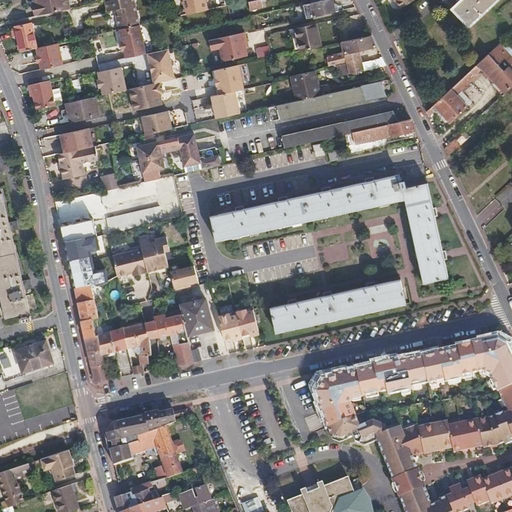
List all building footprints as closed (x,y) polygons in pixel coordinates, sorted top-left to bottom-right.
[(41,16),(38,0),(35,1),(34,0),(32,0),(36,17),(41,16)] [(70,10),(67,0),(34,0),(35,1),(38,0),(41,16),(70,10)] [(140,26),(133,0),(112,0),(106,1),(109,12),(116,10),(119,10),(120,17),(118,18),(120,30),(137,26),(140,26)] [(205,0),(182,0),(186,15),(207,10),(205,0)] [(264,8),(262,0),(260,0),(249,3),(251,11),(264,8)] [(335,12),(332,0),(326,0),(315,3),(311,3),(314,17),(321,16),(335,12)] [(393,0),(398,9),(414,0),(393,0)] [(462,0),(454,8),(470,26),(497,0),(462,0)] [(176,31),(173,18),(165,20),(167,33),(176,31)] [(326,46),(321,21),(300,26),(303,37),(298,37),(301,51),(326,46)] [(36,48),(31,24),(15,27),(20,52),(36,48)] [(141,41),(138,29),(118,33),(120,42),(117,43),(118,46),(141,41)] [(249,56),(247,48),(246,42),(249,41),(247,33),(211,40),(214,50),(221,48),(224,61),(249,56)] [(360,51),(378,48),(376,45),(372,35),(370,36),(342,42),(344,50),(342,50),(343,53),(328,56),(330,66),(340,64),(361,60),(360,51)] [(143,55),(141,41),(118,46),(119,52),(122,52),(124,59),(143,55)] [(62,59),(58,44),(36,48),(38,55),(35,56),(36,59),(37,63),(40,62),(40,64),(50,62),(62,59)] [(468,106),(457,94),(476,77),(481,67),(505,93),(511,86),(511,58),(499,44),(468,74),(428,112),(430,116),(433,114),(432,111),(434,110),(435,111),(437,110),(450,123),(468,106)] [(267,45),(254,48),(255,56),(269,53),(267,45)] [(175,79),(168,50),(149,54),(155,83),(175,79)] [(386,66),(383,58),(362,62),(364,70),(385,66),(386,66)] [(63,65),(62,59),(50,62),(40,64),(41,70),(44,69),(63,65)] [(362,62),(362,60),(361,60),(340,64),(342,75),(364,70),(362,62)] [(245,89),(239,65),(215,71),(217,79),(216,79),(217,87),(219,86),(221,95),(243,90),(245,89)] [(127,89),(122,66),(99,71),(101,79),(98,79),(100,87),(102,86),(104,94),(127,89)] [(322,95),(316,70),(296,75),(302,99),(322,95)] [(55,106),(48,76),(34,79),(36,86),(31,87),(32,91),(36,110),(55,106)] [(36,86),(34,79),(27,80),(29,91),(32,91),(31,87),(36,86)] [(269,121),(386,95),(380,81),(322,95),(302,99),(266,108),(269,121)] [(155,83),(128,88),(132,110),(160,104),(155,83)] [(249,111),(243,90),(221,95),(212,97),(214,104),(210,105),(212,111),(216,110),(218,118),(221,118),(249,111)] [(95,116),(92,98),(88,99),(66,104),(68,113),(62,114),(63,118),(66,118),(67,122),(95,116)] [(173,129),(168,111),(142,117),(146,135),(153,133),(173,129)] [(353,133),(399,123),(394,112),(284,136),(286,148),(353,133)] [(194,131),(200,130),(201,135),(218,130),(215,119),(192,125),(194,131)] [(356,144),(414,131),(412,120),(399,123),(353,133),(356,144)] [(94,146),(90,129),(61,135),(64,153),(94,146)] [(201,170),(193,134),(155,142),(153,133),(146,135),(144,135),(146,144),(138,146),(143,173),(163,169),(160,153),(179,149),(184,173),(195,171),(201,170)] [(450,156),(462,146),(456,140),(449,147),(447,148),(450,156)] [(323,143),(314,145),(316,157),(326,155),(323,143)] [(83,163),(99,160),(96,146),(59,154),(65,179),(85,175),(83,163)] [(344,158),(342,149),(328,151),(330,161),(344,158)] [(121,187),(118,172),(102,176),(106,190),(121,187)] [(209,216),(215,242),(401,198),(418,271),(442,266),(437,247),(442,246),(440,237),(436,238),(430,215),(434,214),(431,205),(428,206),(422,181),(402,185),(400,179),(397,180),(396,173),(372,179),(371,175),(363,177),(364,181),(329,189),(328,186),(319,188),(320,191),(286,199),(285,196),(276,198),(277,200),(242,208),(241,205),(233,207),(234,211),(209,216)] [(71,212),(176,189),(175,186),(173,175),(121,187),(106,190),(68,199),(71,212)] [(0,292),(3,304),(0,304),(0,318),(29,312),(24,290),(32,288),(30,281),(23,282),(14,244),(21,243),(19,234),(12,235),(6,206),(2,207),(0,198),(0,186),(5,185),(2,176),(0,176),(0,292)] [(106,231),(182,214),(181,213),(178,200),(102,217),(106,231)] [(94,234),(91,223),(61,230),(64,245),(70,271),(87,267),(84,254),(95,251),(94,245),(92,238),(95,237),(94,234)] [(169,267),(166,252),(170,251),(167,240),(150,246),(149,241),(147,235),(139,238),(142,249),(148,273),(169,267)] [(150,246),(167,240),(166,237),(149,241),(150,246)] [(148,273),(142,249),(113,257),(118,278),(133,274),(134,277),(148,273)] [(88,272),(87,267),(70,271),(72,279),(82,277),(85,286),(74,289),(79,307),(82,322),(93,320),(98,319),(92,287),(88,272)] [(198,285),(194,267),(171,273),(175,291),(198,285)] [(264,296),(269,321),(399,293),(393,267),(369,272),(368,269),(359,271),(360,274),(325,282),(324,279),(316,280),(316,284),(290,290),(289,287),(280,289),(281,292),(264,296)] [(102,284),(99,269),(88,272),(92,287),(102,284)] [(213,329),(207,306),(205,299),(181,306),(189,336),(213,329)] [(259,333),(253,312),(247,313),(247,310),(235,313),(236,316),(241,335),(252,332),(252,335),(259,333)] [(186,330),(181,313),(166,317),(165,314),(154,317),(155,320),(152,321),(157,338),(186,330)] [(241,335),(236,316),(230,317),(229,314),(218,318),(223,339),(235,336),(235,340),(242,338),(241,335)] [(101,348),(98,335),(97,336),(93,320),(82,322),(86,340),(88,351),(101,348)] [(157,338),(152,321),(145,323),(150,340),(157,338)] [(152,354),(150,340),(145,323),(123,328),(127,347),(127,348),(140,345),(142,351),(140,365),(132,367),(134,376),(143,374),(141,366),(149,365),(147,356),(152,354)] [(127,347),(123,328),(113,330),(113,331),(118,351),(127,348),(127,347)] [(118,351),(113,331),(113,330),(110,332),(114,352),(118,351)] [(114,352),(110,332),(104,333),(98,335),(101,348),(103,355),(114,352)] [(408,377),(419,375),(419,371),(442,365),(443,368),(451,366),(454,368),(458,367),(460,365),(460,363),(483,358),(484,360),(491,359),(497,363),(508,387),(511,385),(511,351),(508,344),(500,339),(499,337),(459,346),(459,348),(436,353),(436,351),(409,357),(409,360),(395,362),(395,360),(375,365),(357,368),(358,371),(345,374),(345,371),(322,376),(317,377),(311,389),(323,418),(353,406),(351,403),(352,401),(349,387),(384,380),(385,381),(401,377),(402,380),(406,380),(408,377)] [(16,351),(22,373),(24,373),(32,370),(53,364),(46,341),(16,351)] [(193,361),(189,343),(189,342),(171,347),(177,365),(193,361)] [(103,355),(101,348),(88,351),(92,366),(105,363),(103,355)] [(108,374),(105,363),(92,366),(95,382),(109,379),(108,374)] [(119,376),(118,370),(108,374),(109,379),(119,376)] [(508,410),(504,412),(511,435),(511,385),(508,387),(500,389),(508,410)] [(377,439),(392,478),(418,468),(413,454),(423,453),(419,424),(404,429),(401,424),(385,429),(383,422),(374,417),(358,422),(353,406),(323,418),(327,425),(333,437),(340,441),(353,434),(356,440),(363,444),(377,439)] [(187,417),(186,409),(173,413),(174,420),(187,417)] [(478,418),(484,447),(497,445),(504,442),(505,444),(511,441),(511,435),(504,412),(503,409),(494,413),(495,415),(487,417),(478,418)] [(173,413),(172,410),(153,415),(157,429),(165,426),(175,422),(174,420),(173,413)] [(157,429),(153,415),(145,416),(148,424),(145,425),(148,433),(157,429)] [(148,424),(145,416),(127,420),(132,429),(145,425),(148,424)] [(478,416),(447,423),(452,447),(453,454),(484,447),(478,418),(478,416)] [(448,418),(419,424),(423,453),(452,447),(447,423),(448,418)] [(132,455),(131,445),(140,441),(138,436),(148,433),(145,425),(132,429),(127,420),(115,422),(107,432),(114,466),(132,458),(132,455)] [(171,443),(165,426),(157,429),(148,433),(138,436),(140,441),(131,445),(132,455),(152,448),(156,447),(159,454),(167,478),(181,473),(174,454),(184,451),(180,441),(171,443)] [(76,474),(73,465),(76,464),(71,448),(42,458),(46,469),(53,467),(57,480),(76,474)] [(203,465),(200,458),(194,460),(196,467),(203,465)] [(24,500),(16,476),(23,474),(25,477),(34,474),(30,462),(16,467),(0,472),(0,479),(8,505),(24,500)] [(228,472),(224,462),(217,465),(221,474),(228,472)] [(492,504),(511,495),(511,474),(509,467),(481,477),(490,500),(492,504)] [(392,478),(399,496),(425,486),(418,468),(392,478)] [(476,505),(490,500),(481,477),(480,474),(466,479),(469,487),(474,501),(476,505)] [(321,497),(324,491),(347,482),(354,497),(357,495),(349,476),(324,486),(323,483),(300,492),(302,496),(287,502),(291,511),(295,511),(292,504),(306,497),(312,500),(313,501),(321,499),(321,498),(321,497)] [(166,486),(164,479),(152,483),(153,489),(154,491),(166,486)] [(256,511),(243,482),(234,486),(227,488),(229,492),(235,506),(237,511),(256,511)] [(368,511),(362,494),(357,495),(354,497),(347,482),(324,491),(321,497),(321,498),(321,499),(313,501),(312,500),(306,497),(292,504),(295,511),(368,511)] [(148,490),(153,489),(152,483),(130,491),(130,493),(132,496),(148,490)] [(474,501),(469,487),(462,489),(460,483),(448,487),(450,493),(446,494),(447,498),(452,511),(461,511),(470,509),(468,504),(474,501)] [(66,511),(79,508),(73,490),(71,484),(51,490),(58,511),(66,511)] [(210,500),(205,486),(179,494),(185,510),(192,507),(210,500)] [(452,511),(447,498),(433,503),(425,486),(399,496),(405,511),(452,511)] [(122,511),(152,501),(148,490),(132,496),(130,493),(121,496),(115,498),(118,511),(122,511)] [(164,502),(174,498),(174,495),(172,492),(162,496),(162,498),(164,502)] [(154,511),(158,511),(165,508),(166,508),(164,502),(162,498),(153,501),(152,501),(122,511),(154,511)] [(215,511),(212,499),(210,500),(192,507),(193,511),(215,511)]
